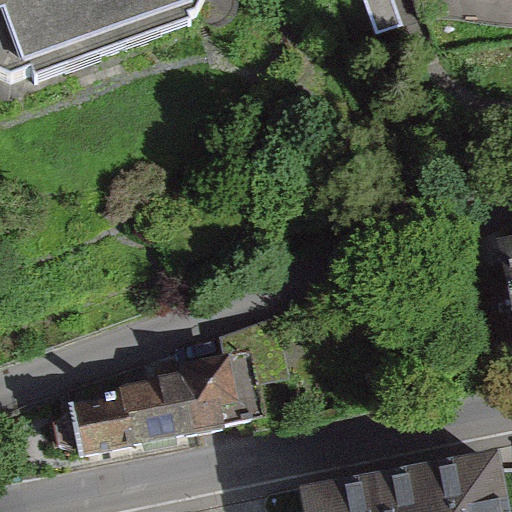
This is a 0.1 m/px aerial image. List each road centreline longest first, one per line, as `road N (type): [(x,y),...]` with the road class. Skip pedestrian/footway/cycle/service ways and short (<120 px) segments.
road 1 (residential): [(0,387),(405,242),(511,191)]
road 2 (residential): [(32,511),(511,412)]
